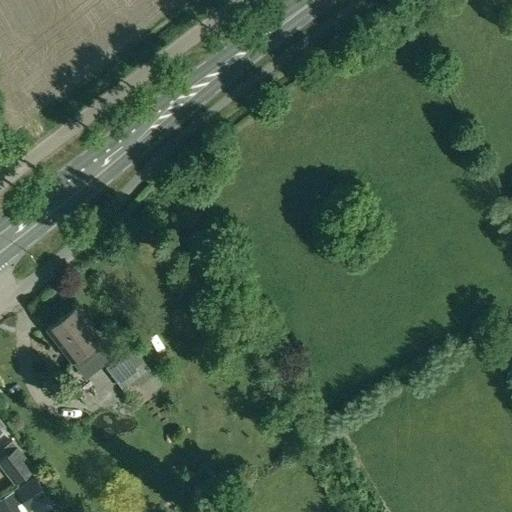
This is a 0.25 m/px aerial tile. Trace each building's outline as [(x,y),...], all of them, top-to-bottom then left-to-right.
[(92,344),(99,338),(75,307),(46,329),(71,360),(74,358),(80,366),(98,351),(92,344)] [(130,342),(103,363),(115,379),(134,404),(158,387),(141,363),(144,361),(130,342)] [(0,450),(3,455),(0,456),(0,471),(10,485),(31,469),(9,441),(0,447),(0,450)] [(33,473),(20,481),(32,502),(45,494),(33,473)] [(25,511),(13,493),(0,501),(0,511),(25,511)]
